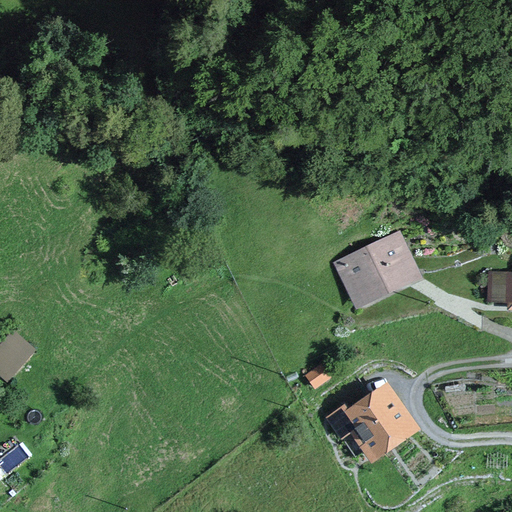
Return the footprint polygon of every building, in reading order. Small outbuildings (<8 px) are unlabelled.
[(347,264),(363,298),(407,277),(390,243),(347,264)] [(511,274),(493,274),(491,299),(511,299),(511,274)] [(0,371),(7,378),(32,351),(12,334),(0,347),(0,371)] [(321,367),(308,377),(315,387),(328,377),(321,367)] [(344,408),(330,419),(344,439),(357,430),(373,453),(409,428),(385,394),(351,418),(344,408)]
